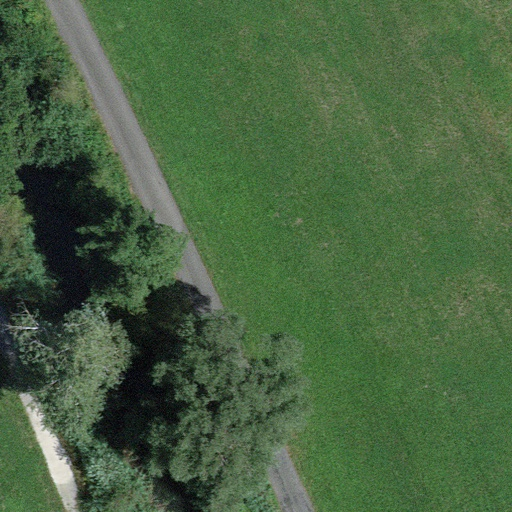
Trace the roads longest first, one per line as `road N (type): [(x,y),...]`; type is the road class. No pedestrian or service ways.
road 1 (track): [(54,0),(243,371),(299,511)]
road 2 (track): [(87,511),(0,319)]
